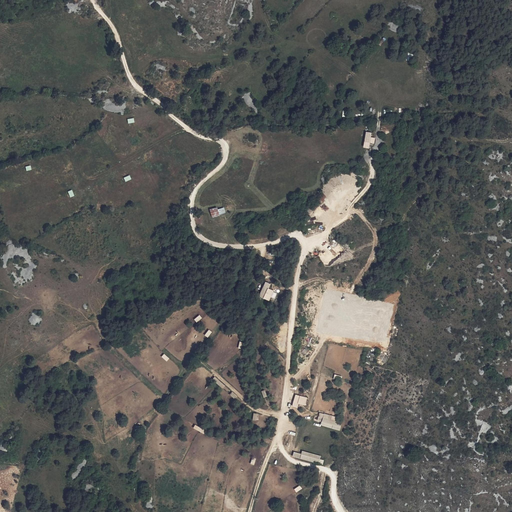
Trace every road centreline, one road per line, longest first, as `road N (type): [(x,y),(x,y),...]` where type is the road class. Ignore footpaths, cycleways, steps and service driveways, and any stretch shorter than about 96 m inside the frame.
road 1 (track): [(306,243),(214,245),(195,234),(192,197),(222,164),(224,143),(193,132),(135,87),(95,0)]
road 2 (track): [(351,207),(378,227),(402,222),(439,145),(511,140)]
road 3 (track): [(277,436),(306,243)]
road 4 (track): [(134,511),(96,422),(70,390),(71,365)]
road 5 (track): [(287,381),(317,350),(340,300),(321,278),(295,287)]
road 6 (track): [(376,118),(373,175),(351,207),(306,243)]
